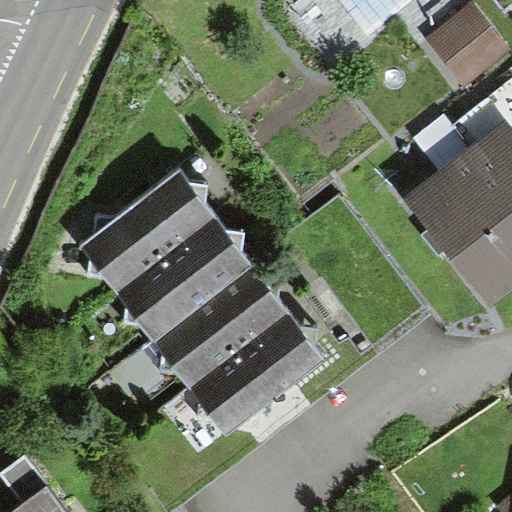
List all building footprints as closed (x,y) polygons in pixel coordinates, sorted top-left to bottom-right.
[(511,53),(511,51),(473,4),(427,42),(467,90),(511,53)] [(511,297),(511,133),(507,127),(405,207),(490,314),(511,297)] [(180,153),(81,228),(119,279),(219,204),(199,178),(180,153)] [(219,204),(119,279),(155,327),(255,252),(236,226),(219,204)] [(255,252),(155,327),(192,375),(291,300),(271,273),(255,252)] [(291,300),(192,375),(226,420),(326,345),(307,321),(291,300)] [(2,465),(21,490),(34,479),(45,471),(26,447),(2,465)] [(80,511),(48,469),(45,471),(34,479),(21,490),(0,505),(0,511),(80,511)]
